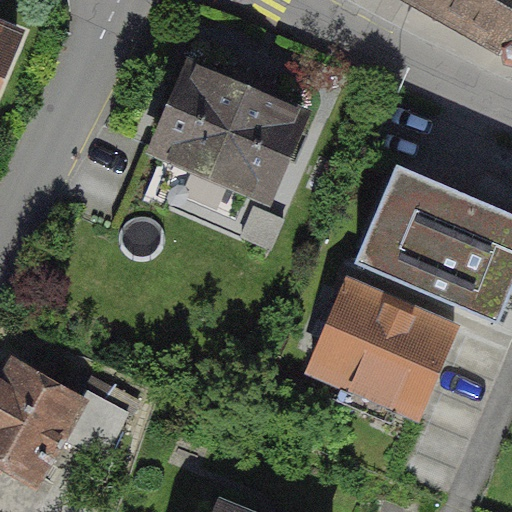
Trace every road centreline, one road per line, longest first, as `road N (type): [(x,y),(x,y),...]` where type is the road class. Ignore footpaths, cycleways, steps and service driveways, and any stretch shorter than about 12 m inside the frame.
road 1 (residential): [(121,0),(0,265)]
road 2 (residential): [(289,0),(511,109)]
